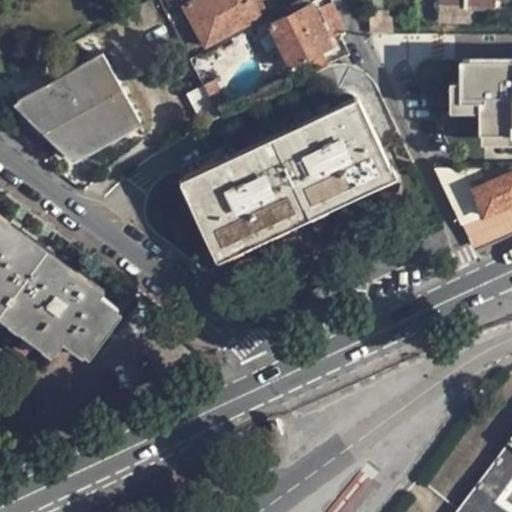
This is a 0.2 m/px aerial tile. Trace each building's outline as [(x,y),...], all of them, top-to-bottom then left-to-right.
[(191,0),(182,5),(204,45),(261,15),(252,0),(191,0)] [(332,42),(330,37),(315,8),(311,1),(305,4),(303,0),(298,0),(283,8),(285,13),(268,23),(288,64),(316,50),(332,42)] [(332,0),(331,0),(315,8),(330,37),(345,30),(332,0)] [(461,4),(473,5),(495,5),(495,0),(440,0),(440,20),(460,21),(461,4)] [(473,21),(473,5),(461,4),(460,21),(473,21)] [(370,14),(370,33),(392,32),(392,14),(370,14)] [(195,38),(186,21),(176,26),(183,40),(181,41),(187,52),(198,47),(194,40),(195,38)] [(316,50),(288,64),(296,80),(324,66),(316,50)] [(33,90),(17,98),(16,100),(76,157),(140,121),(102,53),(58,77),(53,67),(28,81),(33,90)] [(511,58),(465,58),(465,99),(484,100),(484,115),(503,115),(504,131),(511,131),(511,58)] [(288,64),(266,75),(274,90),(296,80),(288,64)] [(201,86),(202,88),(216,114),(227,109),(213,80),(201,86)] [(12,90),(17,98),(33,90),(28,81),(12,90)] [(204,125),(218,117),(216,114),(202,88),(189,95),(204,125)] [(179,180),(210,249),(389,164),(357,96),(179,180)] [(503,115),(484,115),(484,131),(504,131),(503,115)] [(390,163),(389,164),(210,249),(215,260),(395,173),(390,163)] [(511,167),(491,168),(477,168),(434,169),(443,187),(466,180),(482,214),(511,200),(511,167)] [(443,187),(461,224),(482,214),(466,180),(443,187)] [(511,200),(482,214),(491,233),(511,222),(511,200)] [(482,214),(461,224),(470,241),(491,233),(482,214)] [(63,341),(83,355),(118,307),(0,220),(0,310),(56,350),(63,341)] [(511,441),(458,511),(509,511),(495,502),(511,478),(511,441)]
